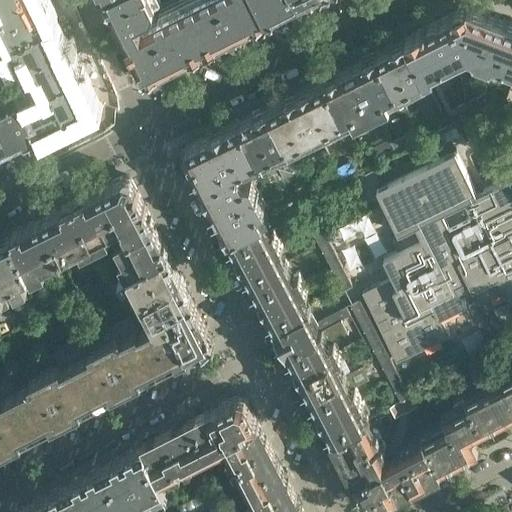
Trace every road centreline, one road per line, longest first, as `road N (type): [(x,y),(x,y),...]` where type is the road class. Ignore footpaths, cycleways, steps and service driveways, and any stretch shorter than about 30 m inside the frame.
road 1 (residential): [(138,126),(402,0)]
road 2 (residential): [(0,491),(258,358)]
road 3 (residential): [(138,126),(258,358)]
road 4 (residential): [(258,358),(337,511)]
road 5 (residential): [(0,195),(138,126)]
road 6 (residential): [(75,0),(138,126)]
